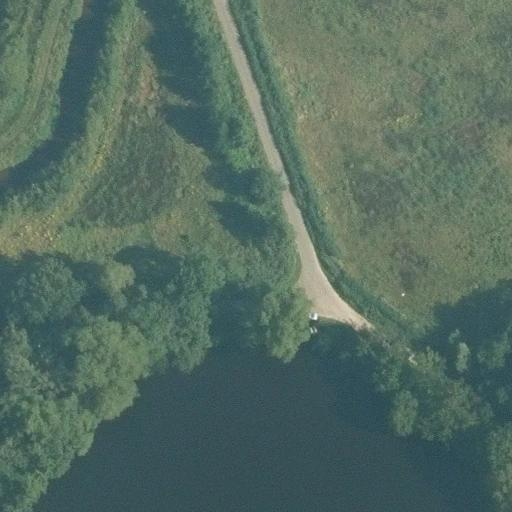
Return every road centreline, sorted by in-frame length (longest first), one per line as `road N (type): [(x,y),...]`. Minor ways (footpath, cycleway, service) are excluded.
road 1 (unclassified): [(0,342),(140,307),(282,304),(321,295)]
road 2 (unclassified): [(321,295),(218,0)]
road 3 (unclassified): [(511,443),(321,295)]
